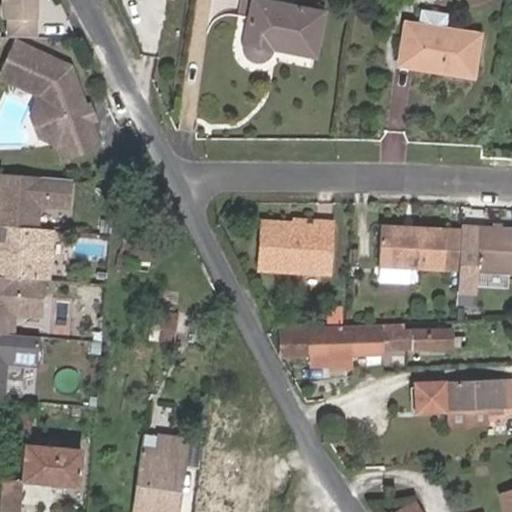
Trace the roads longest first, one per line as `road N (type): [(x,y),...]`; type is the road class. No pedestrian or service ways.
road 1 (residential): [(354,511),(270,371),(179,182)]
road 2 (residential): [(179,182),(300,175),(511,185)]
road 3 (residential): [(179,182),(78,0)]
